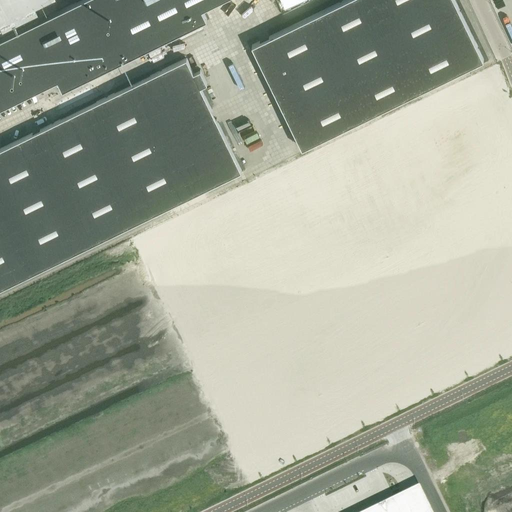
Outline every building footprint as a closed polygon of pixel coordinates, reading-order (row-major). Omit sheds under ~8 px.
[(223,0),(79,0),(0,38),(0,107),(58,80),(63,90),(207,20),(203,10),(223,0)] [(0,0),(0,23),(1,23),(3,28),(40,11),(37,6),(37,5),(47,0),(0,0)] [(341,0),(252,44),(302,147),(484,59),(454,0),(341,0)] [(187,57),(0,147),(0,287),(242,170),(201,86),(207,83),(200,68),(194,72),(187,57)] [(399,492),(393,494),(398,505),(404,503),(399,492)] [(428,511),(420,495),(404,503),(398,505),(384,511),(428,511)]
